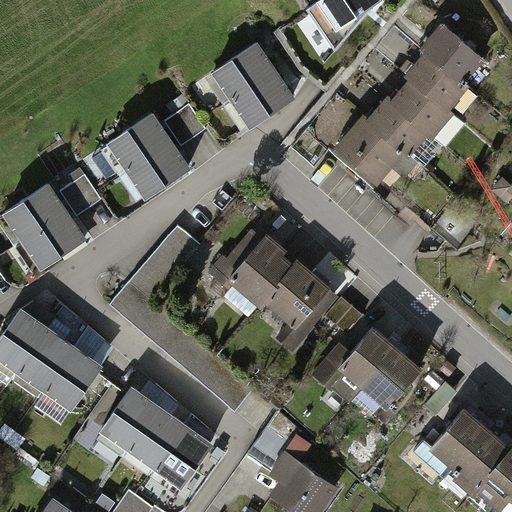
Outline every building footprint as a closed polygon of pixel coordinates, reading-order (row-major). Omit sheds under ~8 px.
[(318,2),(307,9),(310,13),(308,15),(331,48),(333,47),(336,52),(373,7),(382,0),(318,0),(317,1),(318,2)] [(421,48),(425,52),(444,68),(450,62),(469,79),(486,59),(443,22),(421,48)] [(224,104),(277,68),(258,41),(212,72),(213,74),(206,79),(224,104)] [(474,83),(469,79),(450,62),(444,68),(425,52),(405,75),(410,78),(429,95),(432,92),(452,108),(474,83)] [(297,97),(277,68),(224,104),(241,130),(248,126),(250,129),(297,97)] [(456,112),(452,108),(432,92),(429,95),(410,78),(394,97),(413,114),(410,118),(429,135),(433,138),(456,112)] [(173,115),(164,120),(182,145),(206,129),(183,94),(166,105),(173,115)] [(411,155),(429,135),(410,118),(413,114),(394,97),(389,94),(370,116),(389,133),(387,135),(411,155)] [(126,171),(173,140),(154,112),(107,143),(110,147),(93,158),(106,178),(115,172),(116,174),(125,169),(126,171)] [(419,162),(411,155),(387,135),(389,133),(370,116),(365,112),(336,147),(379,184),(393,168),(405,178),(419,162)] [(192,168),(173,140),(126,171),(146,200),(192,168)] [(73,182),(60,191),(77,216),(102,199),(80,167),(68,175),(73,182)] [(511,184),(511,185),(503,176),(491,189),(511,207),(511,184)] [(21,241),(68,209),(49,182),(3,213),(4,215),(0,217),(0,224),(13,243),(20,239),(21,241)] [(87,239),(68,209),(21,241),(23,243),(15,247),(32,272),(39,267),(41,270),(87,239)] [(151,305),(200,246),(177,228),(111,306),(236,413),(252,393),(151,305)] [(279,281),(294,263),(284,255),(289,249),(268,232),(263,237),(253,228),(228,257),(224,254),(209,271),(230,289),(224,296),(249,317),(258,306),(261,308),(265,303),(282,284),(279,281)] [(299,258),(294,263),(279,281),(282,284),(265,303),(289,323),(296,329),(330,289),(332,286),(299,258)] [(326,315),(360,343),(375,326),(376,324),(342,296),(341,297),(330,289),(296,329),(289,323),(276,337),(294,352),(326,315)] [(48,327),(22,308),(0,338),(0,360),(16,372),(48,327)] [(352,400),(399,346),(375,326),(360,343),(352,352),(340,341),(313,374),(349,404),(352,400)] [(16,372),(43,391),(75,345),(48,327),(16,372)] [(89,333),(80,347),(104,362),(113,347),(89,333)] [(103,366),(75,345),(43,391),(71,411),(103,366)] [(424,368),(399,346),(352,400),(371,416),(374,413),(388,424),(397,413),(391,407),(424,368)] [(159,404),(132,386),(100,431),(127,449),(159,404)] [(127,449),(153,468),(186,423),(159,404),(127,449)] [(456,470),(492,428),(467,407),(431,449),(456,470)] [(215,444),(186,423),(153,468),(182,489),(215,444)] [(493,470),(511,448),(511,445),(492,428),(456,470),(460,474),(456,480),(475,496),(479,492),(496,473),(493,470)] [(310,446),(293,435),(270,468),(277,472),(264,491),(295,511),(319,511),(337,486),(300,461),(310,446)] [(511,448),(493,470),(496,473),(479,492),(502,511),(511,500),(511,499),(511,448)] [(129,490),(114,511),(149,511),(153,506),(129,490)] [(75,511),(53,496),(42,511),(75,511)]
